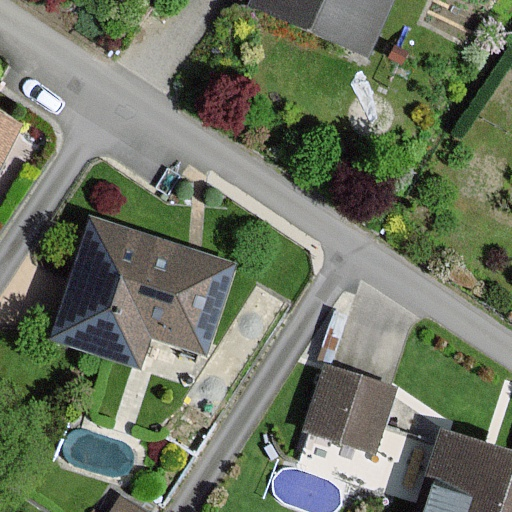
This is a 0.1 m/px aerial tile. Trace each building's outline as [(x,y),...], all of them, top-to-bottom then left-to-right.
[(249,0),(247,6),(362,57),(387,0),(249,0)] [(0,121),(0,153),(13,128),(0,121)] [(235,263),(93,218),(55,336),(141,363),(150,335),(206,353),(235,263)] [(391,391),(324,371),(306,432),(372,452),(391,391)] [(493,511),(511,458),(437,435),(412,511),(493,511)] [(511,511),(511,458),(493,511),(511,511)]
